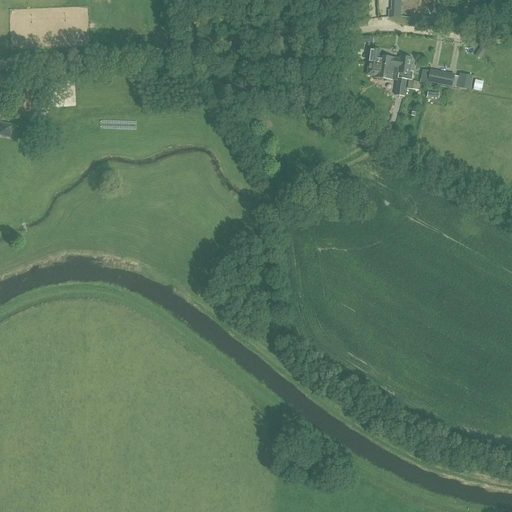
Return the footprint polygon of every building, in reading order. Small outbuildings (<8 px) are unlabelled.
[(371,49),(369,63),(398,68),(396,78),(407,81),(407,80),(412,81),(413,74),(410,74),(412,59),(401,57),(401,60),(396,59),(380,56),(381,51),(371,49)] [(398,68),(369,63),(367,75),(375,77),(375,78),(397,81),(395,95),(404,97),(407,81),(396,78),(398,68)] [(455,76),(431,71),(429,83),(452,88),(455,76)] [(473,78),(461,75),(458,89),(470,91),(473,78)] [(342,90),(346,80),(341,78),(335,93),(342,96),(344,91),(342,90)] [(412,81),(410,81),(409,89),(417,90),(417,87),(420,88),(421,83),(412,81)] [(34,91),(20,87),(14,109),(29,113),(34,91)] [(371,127),(377,115),(358,104),(351,116),(371,127)] [(11,125),(0,122),(0,135),(9,137),(11,125)]
